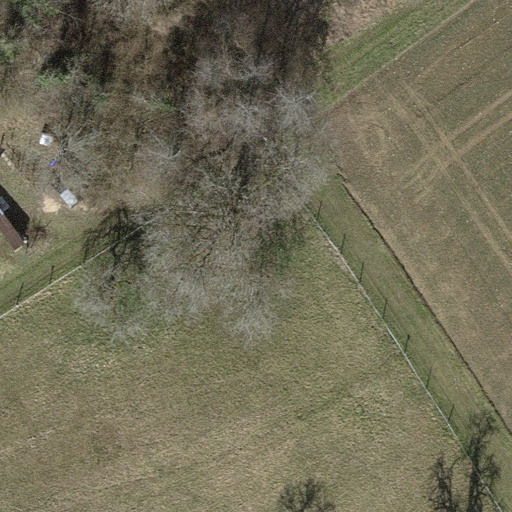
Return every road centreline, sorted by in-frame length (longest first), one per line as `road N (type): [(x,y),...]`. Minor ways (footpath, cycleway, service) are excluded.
road 1 (track): [(511,489),(291,127),(466,0)]
road 2 (track): [(0,299),(291,127)]
